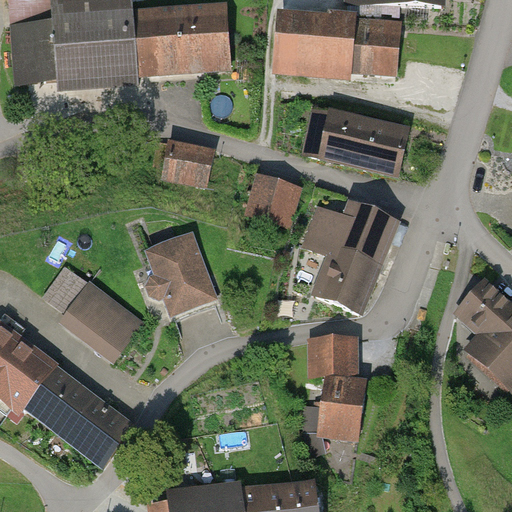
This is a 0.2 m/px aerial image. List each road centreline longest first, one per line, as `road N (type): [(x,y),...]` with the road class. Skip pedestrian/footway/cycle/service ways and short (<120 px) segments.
road 1 (residential): [(431,214),(382,326),(220,353),(155,411),(117,477),(77,511)]
road 2 (residential): [(431,214),(180,130),(71,117),(0,149)]
road 3 (residential): [(471,230),(436,416),(463,511)]
road 4 (residential): [(507,0),(466,146),(431,214)]
